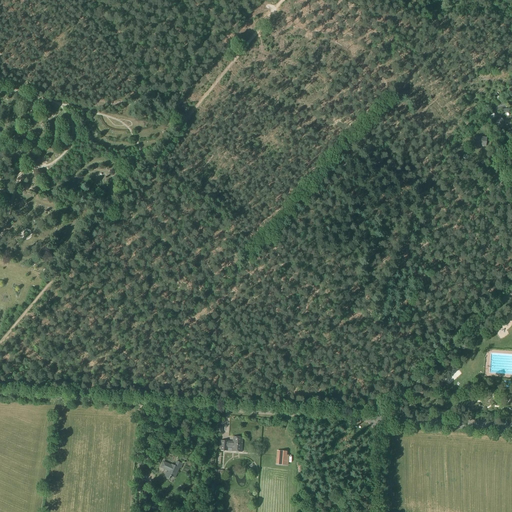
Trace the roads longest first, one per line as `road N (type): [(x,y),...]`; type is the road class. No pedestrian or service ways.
road 1 (unclassified): [(376,420),(0,392)]
road 2 (track): [(0,342),(183,121)]
road 3 (track): [(175,115),(101,99),(0,52)]
road 4 (unclassified): [(376,420),(511,291)]
road 5 (track): [(183,121),(272,10)]
road 6 (unclassified): [(376,420),(511,429)]
